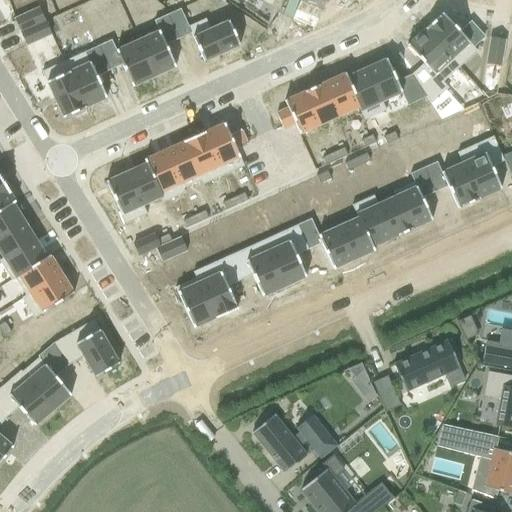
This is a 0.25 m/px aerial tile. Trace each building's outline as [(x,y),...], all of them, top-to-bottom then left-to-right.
[(39,8),(14,19),(20,33),(45,22),(39,8)] [(179,9),(166,15),(178,40),(190,34),(203,63),(239,46),(228,21),(209,30),(205,19),(188,27),(179,9)] [(442,14),(424,30),(459,68),(476,52),(472,47),(483,37),(470,23),(459,33),(442,14)] [(158,32),(137,41),(153,78),(175,68),(165,46),(178,40),(166,15),(153,21),(158,32)] [(45,22),(20,33),(26,46),(51,35),(45,22)] [(424,30),(406,46),(423,64),(410,75),(426,98),(430,105),(447,89),(442,83),(459,68),(424,30)] [(489,38),(485,65),(500,67),(504,40),(489,38)] [(111,41),(97,47),(109,71),(121,65),(131,88),(153,78),(137,41),(115,51),(111,41)] [(97,47),(63,62),(84,109),(86,108),(87,108),(93,106),(93,105),(106,99),(96,77),(109,71),(97,47)] [(386,59),(365,69),(380,103),(401,93),(406,106),(426,98),(410,75),(396,82),(386,59)] [(63,62),(41,72),(53,98),(52,98),(56,107),(57,107),(62,119),(84,109),(63,62)] [(500,67),(485,65),(484,64),(480,91),(487,99),(496,95),(500,67)] [(344,74),(365,120),(384,111),(365,69),(346,77),(344,74)] [(344,74),(324,83),(339,117),(358,108),(364,121),(365,120),(344,74)] [(324,83),(304,92),(320,126),(339,117),(324,83)] [(287,109),(276,114),(281,127),(283,130),(294,124),(294,125),(298,134),(299,135),(320,126),(304,92),(284,101),(287,109)] [(204,133),(203,133),(222,176),(243,167),(236,151),(247,146),(240,130),(229,135),(224,124),(204,133)] [(203,133),(183,142),(203,185),(222,176),(203,133)] [(394,133),(383,138),(386,145),(397,140),(394,133)] [(371,136),(360,141),(364,148),(375,143),(371,136)] [(492,137),(457,153),(479,200),(500,190),(490,167),(503,161),(492,137)] [(182,143),(164,151),(183,194),(184,193),(182,189),(199,181),(201,185),(203,185),(183,142),(182,142),(182,143)] [(343,149),(332,154),(336,161),(347,156),(343,149)] [(164,151),(144,160),(163,203),(183,194),(164,151)] [(511,151),(502,156),(510,174),(511,173),(511,151)] [(436,162),(423,168),(434,193),(447,187),(457,209),(479,200),(457,153),(456,153),(461,164),(441,173),(436,162)] [(332,154),(321,158),(325,166),(336,161),(332,154)] [(366,154),(355,159),(358,166),(369,161),(366,154)] [(355,159),(344,164),(347,171),(358,166),(355,159)] [(145,164),(126,173),(145,215),(146,215),(142,206),(160,198),(162,203),(163,203),(144,160),(143,160),(145,164)] [(414,183),(393,192),(411,230),(431,221),(421,199),(434,193),(423,168),(410,174),(414,183)] [(327,172),(315,177),(319,184),(330,179),(327,172)] [(126,173),(105,182),(125,225),(145,215),(126,173)] [(3,183),(0,185),(0,210),(14,202),(9,194),(3,183)] [(373,196),(372,197),(391,239),(411,230),(393,192),(392,192),(394,197),(376,205),(373,196)] [(243,194),(232,199),(236,206),(247,201),(243,194)] [(372,197),(352,205),(373,252),(374,251),(372,248),(391,239),(372,197)] [(232,199),(221,204),(225,211),(236,206),(232,199)] [(14,202),(0,210),(0,236),(23,222),(12,204),(15,203),(14,202)] [(357,218),(338,227),(353,261),(373,252),(352,205),(351,206),(357,218)] [(204,211),(193,216),(196,224),(207,219),(204,211)] [(193,216),(182,221),(185,229),(196,224),(193,216)] [(310,219),(297,225),(308,250),(321,244),(333,270),(353,261),(338,227),(318,236),(310,219)] [(23,222),(0,236),(0,254),(3,260),(35,240),(23,222)] [(297,225),(263,241),(284,288),(306,278),(299,263),(296,256),(296,257),(295,256),(308,250),(297,225)] [(154,234),(133,243),(139,256),(159,247),(154,234)] [(167,235),(156,240),(160,247),(171,242),(167,235)] [(160,247),(155,249),(161,263),(173,257),(180,272),(193,266),(186,251),(180,238),(171,242),(160,247)] [(35,240),(0,261),(0,263),(10,281),(49,256),(46,258),(35,240)] [(263,241),(228,256),(239,281),(252,275),(252,276),(255,283),(262,298),(284,288),(263,241)] [(49,256),(10,281),(11,282),(14,279),(25,296),(21,299),(61,275),(49,256)] [(228,256),(194,272),(215,319),(237,309),(226,287),(239,281),(228,256)] [(195,279),(174,288),(193,329),(215,319),(194,272),(192,273),(195,279)] [(61,275),(21,299),(33,319),(73,294),(61,275)] [(469,316),(456,322),(460,331),(473,325),(469,316)] [(93,320),(52,344),(68,366),(83,357),(95,378),(118,364),(93,320)] [(4,323),(0,325),(0,331),(3,337),(10,333),(4,323)] [(394,363),(392,364),(405,393),(407,393),(407,392),(443,375),(457,369),(457,370),(459,369),(459,368),(458,366),(456,363),(446,340),(444,341),(445,341),(394,364),(394,363)] [(482,361),(481,362),(511,368),(511,346),(486,341),(486,343),(485,347),(484,347),(482,361)] [(20,371),(19,372),(52,411),(54,409),(54,410),(66,400),(70,396),(60,383),(56,378),(55,378),(54,377),(68,366),(52,344),(37,357),(38,358),(21,372),(20,371)] [(0,413),(5,419),(18,408),(19,409),(18,409),(23,414),(34,427),(52,411),(19,372),(0,387),(0,413)] [(511,377),(488,373),(484,396),(500,399),(495,425),(511,428),(511,377)] [(387,376),(372,383),(385,412),(400,406),(387,376)] [(0,461),(12,447),(0,437),(0,424),(5,419),(0,413),(0,461)] [(273,416),(251,433),(284,474),(306,456),(299,448),(306,442),(320,459),(336,446),(312,415),(295,429),(298,432),(291,437),(273,416)] [(441,425),(436,447),(490,461),(483,488),(511,495),(511,453),(495,449),(498,438),(441,425)] [(316,477),(300,490),(317,511),(376,511),(393,499),(392,498),(381,484),(381,483),(380,483),(353,504),(332,478),(343,469),(335,459),(332,455),(311,472),(314,476),(314,475),(316,477)] [(490,511),(492,508),(470,500),(465,511),(490,511)]
